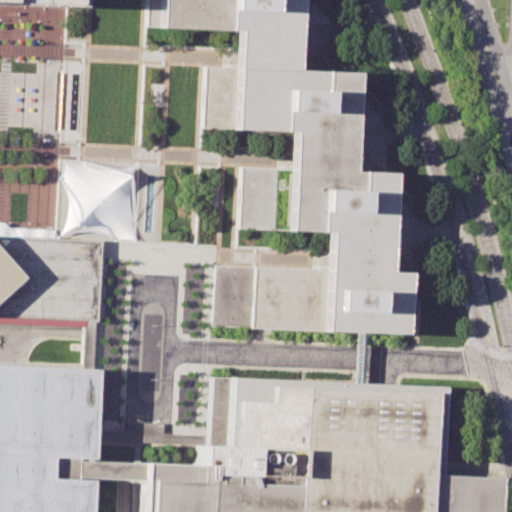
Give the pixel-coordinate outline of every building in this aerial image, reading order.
[(293,0),(291,69),(351,71),(347,170),(386,171),(382,271),(402,272),(399,332),(358,331),(211,325),(213,265),(321,269),(321,259),(321,250),(322,231),(235,228),(237,166),(286,168),(286,159),(287,151),(287,131),(198,128),(200,66),(231,67),(231,58),(231,48),(232,31),(143,28),(143,0),(293,0)] [(127,168),(82,166),(69,165),(65,167),(63,171),(62,228),(63,232),(67,234),(124,236),(127,235),(129,230),(131,174),(130,171),(127,168)] [(0,236),(56,239),(96,241),(92,322),(0,317),(0,236)] [(0,511),(0,367),(90,371),(87,438),(84,469),(82,511),(0,511)] [(142,468),(201,470),(201,452),(212,452),(215,381),(356,386),(445,389),(443,479),(502,481),(500,511),(139,511),(141,473),(142,468)]
